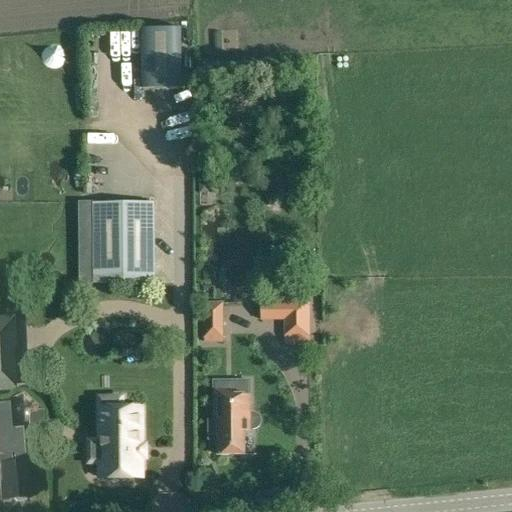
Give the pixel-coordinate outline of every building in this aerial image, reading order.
[(140,29),(140,89),(181,89),(181,29),(140,29)] [(154,203),(93,203),(94,284),(155,283),(154,203)] [(287,296),(287,320),(287,344),(311,344),(311,295),(287,296)] [(224,315),(206,315),(206,341),(224,341),(224,315)] [(0,317),(0,387),(12,387),(9,318),(0,317)] [(215,389),(215,420),(208,420),(208,441),(218,441),(218,457),(246,457),(245,433),(254,433),(255,433),(256,432),(258,431),(259,430),(260,428),(261,427),(261,425),(261,423),(260,420),(259,418),(258,416),(255,414),(254,413),(249,413),(250,395),(235,395),(235,389),(215,389)] [(2,500),(13,499),(17,503),(24,502),(27,498),(31,497),(25,428),(13,429),(11,403),(0,403),(0,478),(0,479),(2,500)] [(109,441),(99,441),(89,441),(89,463),(105,463),(105,477),(101,477),(101,478),(141,478),(141,460),(142,460),(142,444),(141,444),(141,408),(121,408),(121,412),(109,412),(109,441)]
